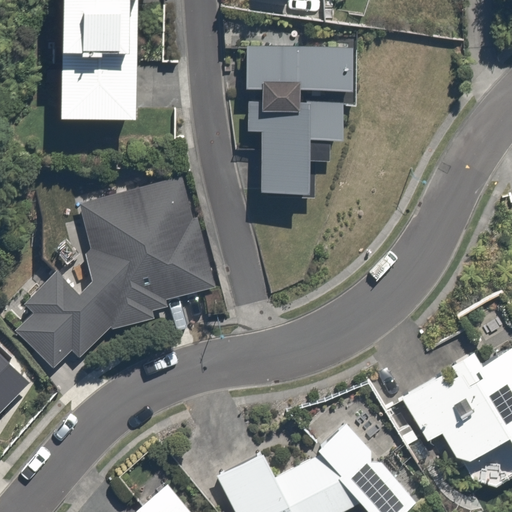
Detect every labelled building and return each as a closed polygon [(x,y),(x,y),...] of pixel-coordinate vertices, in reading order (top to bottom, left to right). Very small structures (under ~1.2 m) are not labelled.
[(155,0),(52,0),(48,110),(151,114),(155,0)] [(354,45),(240,42),(242,127),(257,128),(256,188),(306,189),(307,152),(326,153),(326,134),(335,135),(337,96),(299,95),(299,87),(353,89),(354,45)] [(181,173),(78,203),(91,250),(81,254),(86,276),(72,287),(57,270),(19,302),(27,311),(12,324),(48,365),(64,351),(70,357),(102,329),(156,313),(153,303),(199,289),(197,283),(212,279),(181,173)] [(437,367),(396,392),(423,440),(437,432),(452,460),(458,456),(474,485),(511,463),(511,338),(478,357),(471,345),(446,359),(452,370),(442,376),(437,367)] [(0,401),(23,377),(6,361),(11,355),(0,344),(0,401)] [(257,450),(215,473),(235,511),(331,511),(353,501),(364,511),(392,511),(412,494),(342,419),(313,445),(317,453),(271,477),(257,450)] [(190,511),(163,478),(129,507),(133,511),(190,511)]
